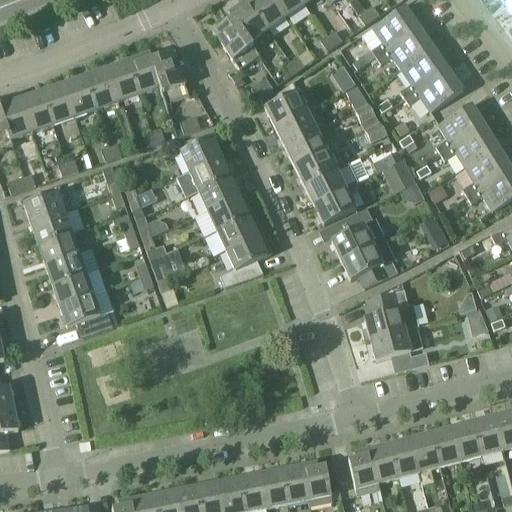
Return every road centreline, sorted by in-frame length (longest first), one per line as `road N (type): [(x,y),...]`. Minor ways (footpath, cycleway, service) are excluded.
road 1 (residential): [(356,419),(261,166),(170,8)]
road 2 (residential): [(58,479),(356,419)]
road 3 (residential): [(58,479),(0,237)]
road 4 (residential): [(0,78),(170,8)]
road 5 (residential): [(356,419),(511,377)]
